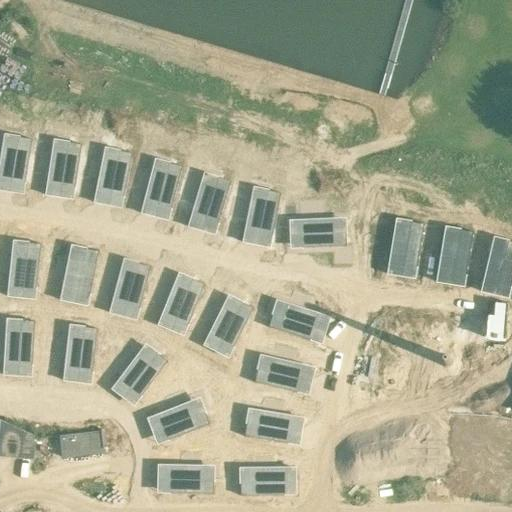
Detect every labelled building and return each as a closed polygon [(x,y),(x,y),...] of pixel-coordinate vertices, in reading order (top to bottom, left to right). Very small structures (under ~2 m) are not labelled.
[(0,32),(0,71),(18,41),(1,31),(0,32)] [(446,78),(465,79),(465,57),(447,56),(446,78)] [(0,122),(12,127),(23,95),(7,89),(0,108),(0,122)] [(418,123),(438,115),(431,94),(410,101),(418,123)] [(55,136),(64,100),(45,96),(37,132),(55,136)] [(82,138),(98,139),(101,103),(85,101),(82,138)] [(125,105),(123,148),(139,149),(141,106),(125,105)] [(162,107),(160,152),(178,153),(179,108),(162,107)] [(201,148),(220,148),(221,112),(202,111),(201,148)] [(260,152),(258,114),(239,115),(241,153),(260,152)] [(270,151),(292,154),(298,121),(276,117),(270,151)] [(319,158),(337,160),(342,124),(324,121),(319,158)] [(472,128),(470,149),(491,152),(494,131),(472,128)] [(4,147),(0,170),(0,189),(11,192),(13,180),(26,182),(33,139),(21,137),(19,150),(4,147)] [(53,153),(47,195),(61,197),(63,186),(76,188),(82,145),(70,143),(68,155),(53,153)] [(104,160),(96,202),(110,205),(112,194),(125,196),(133,154),(121,151),(119,163),(104,160)] [(329,174),(332,163),(318,158),(314,169),(329,174)] [(153,172),(143,213),(157,217),(160,206),(172,209),(183,167),(171,164),(168,176),(153,172)] [(202,185),(190,226),(203,230),(207,219),(219,223),(232,181),(220,178),(217,190),(202,185)] [(427,180),(419,192),(453,212),(460,200),(427,180)] [(393,201),(395,184),(355,181),(354,198),(393,201)] [(470,195),(484,223),(498,216),(485,188),(470,195)] [(252,200),(244,242),(258,245),(260,233),(273,236),(282,193),(270,191),(267,203),(252,200)] [(30,193),(28,205),(36,206),(38,194),(30,193)] [(79,211),(87,212),(88,200),(81,199),(79,211)] [(137,210),(129,209),(126,221),(134,222),(137,210)] [(333,219),(290,221),(290,235),(302,235),(303,248),(346,246),(346,234),(333,234),(333,219)] [(172,232),(180,234),(183,222),(175,220),(172,232)] [(396,232),(389,274),(403,277),(405,265),(418,267),(425,224),(413,222),(411,235),(396,232)] [(445,240),(438,282),(452,284),(454,273),(467,275),(474,232),(462,230),(460,242),(445,240)] [(492,250),(482,292),(496,295),(499,284),(511,286),(511,285),(511,241),(510,241),(507,253),(492,250)] [(13,254),(9,296),(23,298),(24,286),(37,288),(42,244),(30,243),(28,255),(13,254)] [(277,245),(274,257),(282,258),(284,246),(277,245)] [(70,258),(62,300),(76,303),(78,292),(91,294),(99,251),(87,249),(85,261),(70,258)] [(122,271),(111,312),(125,316),(128,305),(140,309),(152,267),(140,263),(137,275),(122,271)] [(384,268),(376,268),(375,280),(383,280),(384,268)] [(429,286),(431,274),(423,273),(421,285),(429,286)] [(175,285),(159,325),(173,330),(177,319),(189,324),(206,284),(194,279),(189,291),(175,285)] [(469,292),(477,293),(479,281),(471,280),(469,292)] [(51,295),(43,294),(42,306),(50,307),(51,295)] [(342,297),(334,295),(332,307),(340,309),(342,297)] [(224,307),(205,345),(218,351),(223,341),(235,347),(255,308),(243,302),(238,314),(224,307)] [(103,305),(95,304),(93,316),(100,317),(103,305)] [(273,316),(269,327),(311,341),(315,328),(326,332),(330,318),(290,305),(285,319),(273,316)] [(153,315),(146,313),(143,324),(150,326),(153,315)] [(414,341),(407,357),(412,374),(418,388),(430,397),(440,397),(456,317),(445,317),(437,320),(420,328),(414,341)] [(7,332),(5,375),(19,376),(20,364),(33,365),(35,321),(23,320),(22,333),(7,332)] [(70,338),(65,380),(79,382),(80,371),(93,372),(98,329),(86,327),(85,340),(70,338)] [(188,345),(196,348),(200,337),(192,334),(188,345)] [(312,356),(324,359),(326,352),(315,348),(312,356)] [(243,387),(241,351),(219,352),(221,388),(243,387)] [(139,355),(113,389),(125,398),(132,389),(142,396),(168,362),(159,354),(151,364),(139,355)] [(479,361),(467,402),(480,407),(484,395),(496,399),(509,358),(497,354),(494,366),(479,361)] [(188,389),(204,389),(203,355),(187,355),(188,389)] [(258,371),(256,383),(298,393),(301,380),(312,383),(315,369),(274,359),(270,374),(258,371)] [(47,372),(39,372),(38,384),(46,384),(47,372)] [(107,379),(99,378),(98,390),(106,390),(107,379)] [(299,407),(311,410),(313,402),(301,400),(299,407)] [(502,400),(499,411),(506,413),(510,402),(502,400)] [(188,404),(149,419),(154,433),(165,429),(169,441),(210,425),(206,413),(194,418),(188,404)] [(136,415),(143,420),(150,410),(144,405),(136,415)] [(247,425),(245,437),(289,444),(291,431),(302,433),(304,419),(262,412),(260,427),(247,425)] [(0,422),(0,458),(34,461),(35,437),(0,422)] [(101,433),(61,438),(63,457),(103,453),(101,433)] [(418,436),(360,437),(360,484),(418,484),(418,436)] [(449,448),(446,490),(461,491),(461,480),(474,481),(477,437),(465,436),(464,449),(449,448)] [(163,450),(152,454),(155,462),(166,457),(163,450)] [(306,453),(294,451),(292,459),(304,461),(306,453)] [(511,454),(499,453),(494,496),(508,497),(510,486),(511,485),(511,454)] [(159,466),(159,480),(171,480),(171,493),(214,494),(214,482),(202,481),(202,466),(159,466)] [(254,484),(242,484),(242,496),(286,496),(285,483),(297,483),(297,468),(254,469),(254,484)] [(489,483),(481,482),(480,494),(488,495),(489,483)]
